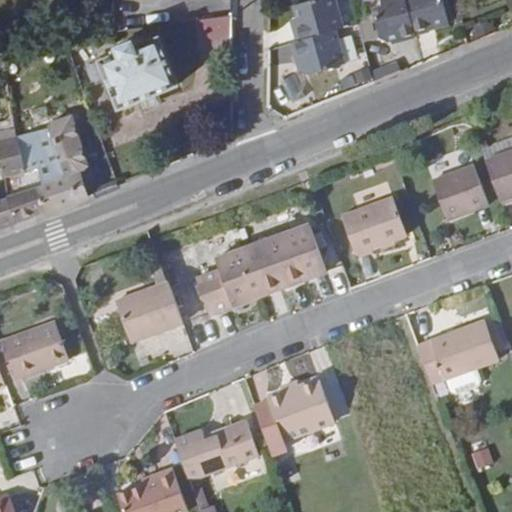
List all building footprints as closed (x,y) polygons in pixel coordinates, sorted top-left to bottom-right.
[(157,0),(129,0),(129,11),(157,11),(157,0)] [(343,28),(334,0),(312,0),(294,6),(297,18),(291,20),(297,41),(335,30),(343,28)] [(389,43),(416,36),(406,0),(380,0),(382,7),(371,10),(379,38),(389,43)] [(406,0),(416,36),(430,32),(429,27),(449,22),(442,0),(406,0)] [(200,49),(232,44),(232,16),(196,21),(200,49)] [(429,27),(430,32),(450,27),(449,22),(429,27)] [(474,27),(478,37),(491,32),(487,22),(474,27)] [(293,42),(300,70),(307,75),(345,64),(335,30),(297,41),(293,42)] [(133,41),(135,47),(145,44),(142,37),(133,41)] [(106,77),(119,109),(143,100),(155,95),(178,85),(159,38),(145,44),(135,47),(133,41),(116,48),(116,50),(112,52),(113,56),(93,64),(99,80),(106,77)] [(291,43),(268,49),(273,69),(296,64),(291,43)] [(155,95),(143,100),(148,111),(160,107),(155,95)] [(38,187),(46,213),(86,198),(78,173),(81,172),(88,165),(72,118),(52,124),(53,129),(15,139),(0,142),(0,155),(1,159),(21,155),(26,171),(31,170),(38,168),(51,164),(55,181),(42,185),(38,187)] [(474,125),(482,149),(490,146),(482,123),(474,125)] [(0,142),(15,139),(14,129),(0,131),(0,142)] [(482,149),(486,161),(511,152),(511,138),(490,146),(482,149)] [(511,152),(486,161),(501,205),(511,201),(511,152)] [(1,159),(5,176),(26,171),(21,155),(1,159)] [(432,181),(447,220),(489,204),(473,165),(432,181)] [(31,170),(34,182),(41,179),(38,168),(31,170)] [(31,189),(38,187),(42,185),(41,179),(34,182),(29,184),(31,189)] [(117,186),(115,180),(92,189),(94,194),(117,186)] [(8,196),(17,224),(46,213),(38,187),(31,189),(8,196)] [(0,229),(17,224),(8,196),(1,199),(0,199),(0,229)] [(342,217),(356,255),(408,236),(393,197),(342,217)] [(246,248),(263,296),(265,301),(266,303),(289,286),(327,273),(310,226),(246,248)] [(160,235),(157,229),(143,234),(145,240),(160,235)] [(151,267),(161,264),(155,246),(141,251),(147,269),(151,267)] [(210,314),(263,296),(246,248),(216,259),(220,271),(197,278),(210,314)] [(159,286),(169,283),(161,264),(151,267),(159,286)] [(131,341),(183,323),(169,283),(117,302),(131,341)] [(263,296),(210,314),(212,319),(265,301),(263,296)] [(417,345),(431,384),(499,359),(497,351),(488,329),(485,320),(417,345)] [(0,367),(6,384),(69,362),(56,324),(0,343),(0,367)] [(488,329),(497,351),(505,348),(497,326),(488,329)] [(336,422),(320,379),(300,386),(283,393),(268,398),(270,401),(255,406),(272,452),(287,446),(285,440),(336,422)] [(283,393),(300,386),(297,380),(281,386),(283,393)] [(176,440),(190,479),(259,454),(247,421),(204,437),(202,431),(176,440)] [(487,446),(470,453),(477,469),(493,462),(487,446)] [(188,511),(173,468),(158,474),(159,479),(144,484),(117,494),(123,511),(188,511)] [(33,471),(15,477),(21,494),(39,488),(33,471)] [(159,479),(158,474),(142,480),(144,484),(159,479)] [(194,490),(201,510),(209,507),(202,487),(194,490)] [(15,511),(9,494),(0,497),(0,511),(15,511)]
